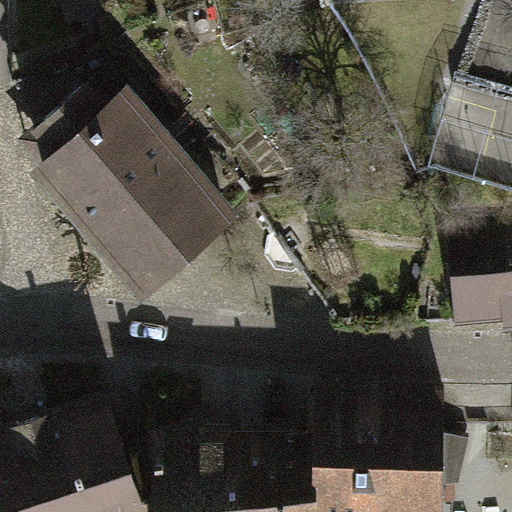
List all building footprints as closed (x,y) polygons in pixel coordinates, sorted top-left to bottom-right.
[(141,301),(239,215),(127,87),(108,103),(86,79),(26,132),(47,156),(27,173),(129,288),(141,301)] [(511,221),(447,221),(457,324),(504,320),(505,332),(511,331),(511,221)] [(451,511),(450,382),(321,378),(323,422),(327,511),(451,511)] [(140,453),(114,386),(0,425),(0,511),(164,511),(158,446),(140,453)] [(327,511),(323,422),(237,423),(243,511),(327,511)] [(243,511),(237,423),(156,423),(158,446),(164,511),(243,511)]
